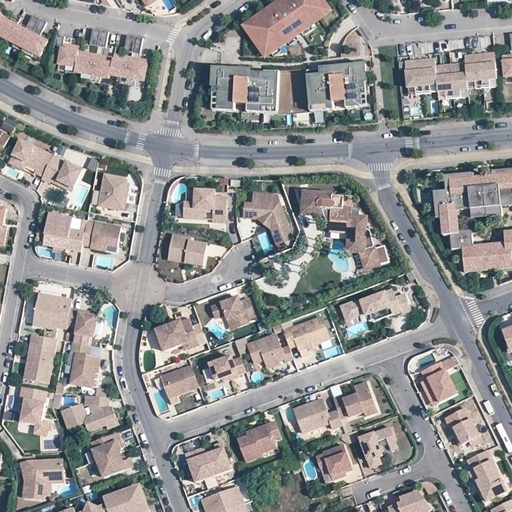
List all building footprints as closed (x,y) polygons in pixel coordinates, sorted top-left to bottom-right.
[(328,6),(323,0),(287,0),(276,8),(274,6),(245,27),(255,41),(260,37),(272,54),(296,37),(295,35),(301,31),(302,33),(309,28),(307,25),(318,18),(316,15),(328,6)] [(17,25),(19,22),(12,18),(10,21),(2,17),(3,16),(0,11),(0,35),(10,41),(17,25)] [(23,52),(40,19),(33,16),(25,29),(17,25),(10,41),(15,43),(13,47),(23,52)] [(47,23),(40,19),(23,52),(32,57),(34,54),(40,57),(48,42),(39,37),(47,23)] [(98,47),(101,31),(93,30),(90,46),(98,47)] [(109,33),(101,31),(98,47),(106,49),(109,33)] [(79,53),(80,48),(64,44),(65,38),(57,36),(54,55),(61,56),(60,64),(77,67),(79,53)] [(133,53),(136,38),(128,36),(125,52),(133,53)] [(144,39),(136,38),(133,53),(141,55),(144,39)] [(93,76),(97,56),(79,53),(77,67),(76,73),(84,75),(93,76)] [(490,81),(498,80),(495,54),(465,57),(466,64),(436,67),(435,60),(405,62),(408,89),(415,88),(416,95),(431,94),(430,87),(438,86),(438,93),(446,93),(447,100),(462,99),(461,91),(469,90),(468,83),(475,82),(476,90),(491,88),(490,81)] [(128,79),(132,58),(115,55),(114,59),(111,76),(120,78),(128,79)] [(511,55),(503,57),(505,78),(511,77),(511,55)] [(111,76),(114,59),(97,56),(93,76),(102,78),(110,80),(111,76)] [(146,82),(150,61),(132,58),(128,79),(138,81),(146,82)] [(308,71),(311,109),(333,107),(334,107),(334,103),(347,102),(347,106),(362,104),(360,84),(367,83),(365,65),(329,69),(329,71),(322,71),(322,69),(308,71)] [(251,71),(214,69),(213,86),(220,87),(219,108),(228,108),(228,105),(255,106),(254,109),(278,110),(280,73),(265,72),(265,74),(250,73),(251,71)] [(1,127),(12,132),(17,123),(6,117),(1,127)] [(0,154),(10,137),(0,131),(0,154)] [(53,157),(53,155),(21,140),(10,163),(24,170),(27,162),(37,167),(35,172),(43,176),(53,157)] [(53,157),(43,176),(42,180),(49,183),(50,181),(57,184),(57,182),(61,184),(61,186),(72,192),(82,171),(53,157)] [(37,167),(27,162),(24,170),(34,174),(35,172),(37,167)] [(511,214),(511,171),(493,173),(494,181),(476,183),(475,175),(446,178),(447,190),(436,191),(439,218),(444,217),(445,236),(452,235),(454,252),(464,251),(467,275),(494,272),(491,248),(475,249),(473,233),(460,234),(459,220),(511,214)] [(98,207),(124,211),(129,185),(124,179),(104,175),(98,207)] [(205,220),(205,212),(206,210),(214,210),(214,213),(214,223),(226,223),(227,199),(216,198),(216,192),(196,191),(195,204),(185,204),(184,216),(184,219),(205,220)] [(361,253),(365,269),(389,262),(385,246),(374,249),(369,229),(366,230),(367,220),(365,218),(360,218),(360,212),(358,210),(343,209),(344,197),(333,196),(333,194),(297,191),(301,203),(303,203),(302,213),(325,215),(327,222),(330,222),(330,227),(350,229),(349,238),(352,238),(350,252),(361,253)] [(277,195),(253,194),(252,204),(245,204),(244,219),(257,219),(259,217),(264,218),(270,222),(273,229),(271,230),(277,245),(293,239),(277,195)] [(72,218),(49,214),(43,245),(81,253),(83,245),(85,232),(70,229),(72,218)] [(270,222),(264,218),(259,217),(257,219),(271,230),(273,229),(270,222)] [(121,227),(87,221),(85,232),(83,245),(91,247),(91,244),(94,245),(93,249),(105,252),(106,245),(117,247),(121,227)] [(511,234),(506,235),(507,246),(497,247),(500,271),(511,270),(511,234)] [(190,242),(191,239),(173,236),(170,257),(186,260),(186,263),(203,266),(207,245),(190,242)] [(117,247),(106,245),(105,252),(116,254),(117,247)] [(367,315),(376,312),(383,309),(386,317),(402,311),(403,313),(412,310),(406,294),(398,297),(396,298),(393,290),(354,304),(353,302),(342,307),(347,320),(358,316),(358,315),(366,312),(367,315)] [(72,300),(53,297),(52,301),(39,298),(33,326),(57,330),(57,328),(67,330),(68,328),(71,309),(72,300)] [(240,300),(234,302),(233,299),(212,307),(216,319),(226,315),(228,321),(237,317),(240,327),(249,324),(247,320),(255,317),(249,299),(240,302),(240,300)] [(89,316),(80,314),(81,311),(71,309),(68,328),(77,329),(76,335),(94,338),(98,317),(89,316)] [(386,317),(383,309),(376,312),(379,320),(386,317)] [(240,327),(237,317),(228,321),(231,330),(240,327)] [(293,328),(284,332),(289,347),(290,348),(297,345),(299,350),(309,347),(317,344),(330,339),(322,318),(293,328)] [(192,327),(189,319),(181,322),(181,320),(177,322),(172,324),(156,330),(164,352),(183,345),(189,343),(191,348),(207,343),(200,324),(192,327)] [(290,321),(281,324),(284,332),(293,328),(290,321)] [(49,384),(57,340),(33,335),(28,360),(32,361),(29,381),(49,384)] [(282,349),(276,335),(248,345),(255,364),(265,360),(267,367),(279,362),(278,360),(284,358),(285,360),(286,362),(294,359),(290,348),(289,347),(282,349)] [(97,358),(88,356),(90,346),(73,343),(71,354),(76,354),(71,384),(92,388),(95,373),(97,358)] [(309,347),(299,350),(302,357),(311,354),(310,351),(309,347)] [(233,361),(232,356),(209,364),(216,381),(222,379),(230,376),(231,379),(231,380),(239,377),(238,375),(233,361)] [(241,358),(233,361),(238,375),(246,372),(241,358)] [(29,381),(32,361),(28,360),(24,380),(29,381)] [(281,369),(279,362),(267,367),(269,373),(281,369)] [(437,405),(458,394),(446,370),(444,372),(440,363),(422,372),(426,380),(428,379),(434,392),(431,394),(437,405)] [(192,366),(161,377),(168,395),(176,392),(179,391),(180,394),(199,387),(192,366)] [(209,367),(202,369),(208,384),(214,381),(209,367)] [(428,379),(426,380),(422,383),(433,406),(437,405),(431,394),(434,392),(428,379)] [(358,397),(355,399),(354,396),(346,400),(344,396),(333,400),(341,419),(349,416),(349,418),(364,413),(363,409),(374,405),(366,383),(354,388),(357,395),(358,397)] [(47,392),(22,387),(20,399),(25,400),(23,412),(21,422),(35,425),(41,426),(42,421),(47,392)] [(97,397),(86,396),(85,405),(82,405),(81,404),(61,412),(68,429),(85,423),(88,432),(106,425),(104,421),(116,417),(112,407),(108,407),(109,398),(106,398),(106,391),(97,390),(97,397)] [(176,392),(168,395),(171,402),(179,399),(176,392)] [(328,415),(322,400),(314,402),(315,406),(312,407),(311,404),(294,410),(303,434),(331,424),(333,429),(343,426),(341,419),(337,412),(328,415)] [(377,412),(374,405),(363,409),(364,413),(366,417),(377,412)] [(458,435),(455,436),(460,446),(470,442),(480,436),(466,409),(446,419),(451,431),(452,430),(455,429),(458,435)] [(116,417),(104,421),(106,425),(107,429),(118,424),(116,417)] [(41,426),(35,425),(34,432),(47,434),(48,428),(52,429),(53,423),(42,421),(41,426)] [(275,422),(251,431),(252,435),(248,436),(238,440),(246,463),(262,457),(260,454),(259,451),(275,445),(273,440),(280,437),(275,422)] [(391,427),(360,439),(371,468),(382,464),(379,457),(383,455),(378,442),(387,439),(386,436),(393,433),(391,427)] [(358,434),(357,431),(349,434),(352,442),(356,441),(358,434)] [(119,452),(118,449),(120,449),(123,447),(118,433),(92,443),(95,450),(90,452),(97,472),(101,471),(103,477),(133,466),(130,459),(123,462),(119,452)] [(399,448),(393,433),(386,436),(387,439),(391,451),(399,448)] [(349,434),(341,437),(342,440),(348,443),(352,442),(349,434)] [(480,436),(470,442),(473,447),(483,442),(480,436)] [(205,453),(204,449),(188,454),(193,466),(190,467),(194,477),(196,476),(199,483),(232,470),(222,443),(215,446),(216,448),(217,452),(206,455),(205,453)] [(275,445),(259,451),(260,454),(276,448),(275,445)] [(353,470),(344,445),(323,453),(324,455),(316,457),(321,469),(328,466),(334,481),(342,478),(340,473),(344,471),(345,473),(353,470)] [(507,492),(487,451),(467,461),(472,471),(469,472),(474,483),(477,482),(487,502),(507,492)] [(97,472),(90,452),(85,454),(93,473),(97,472)] [(64,462),(28,463),(21,464),(25,482),(23,498),(43,501),(46,480),(64,480),(64,462)] [(334,481),(328,466),(321,469),(326,483),(334,481)] [(64,480),(46,480),(44,497),(50,497),(51,484),(64,485),(64,480)] [(437,491),(435,487),(434,486),(430,483),(428,482),(423,482),(421,483),(430,495),(437,491)] [(487,502),(477,482),(474,483),(484,503),(487,502)] [(247,511),(238,487),(202,500),(206,511),(247,511)] [(123,491),(117,493),(104,498),(106,504),(83,511),(75,511),(74,509),(65,511),(150,511),(142,490),(125,496),(123,491)] [(429,511),(432,510),(419,492),(400,498),(402,503),(388,508),(389,511),(429,511)] [(509,511),(511,510),(511,503),(511,501),(491,510),(491,511),(509,511)]
